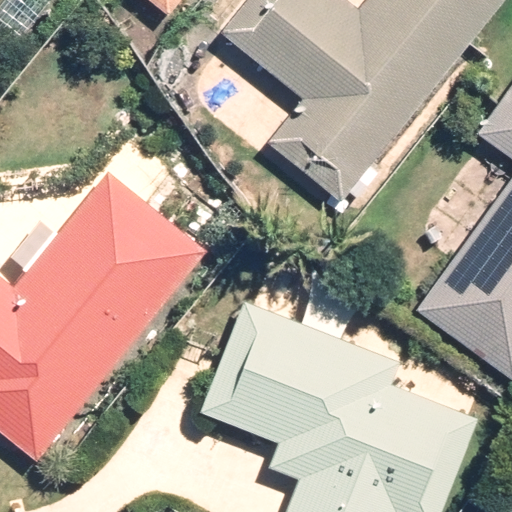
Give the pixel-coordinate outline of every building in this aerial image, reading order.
[(151,0),(168,14),(179,0),(151,0)] [(357,197),(378,171),(369,163),(499,0),(365,0),(359,8),(349,0),(246,0),(221,31),(303,96),(267,141),(340,199),(347,190),(357,197)] [(511,378),(511,82),(477,131),(511,155),(511,176),(416,309),(511,378)] [(0,429),(36,459),(206,248),(106,169),(14,284),(0,273),(0,429)] [(399,359),(244,298),(200,410),(279,441),(269,465),(299,477),(284,511),(439,511),(478,416),(390,382),(399,359)]
